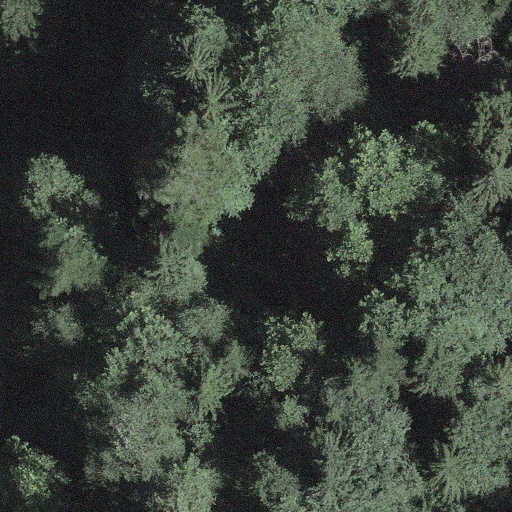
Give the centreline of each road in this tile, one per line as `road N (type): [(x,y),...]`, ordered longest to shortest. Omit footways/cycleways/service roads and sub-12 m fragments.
road 1 (track): [(173,0),(27,101),(0,109)]
road 2 (track): [(511,80),(466,69),(337,0)]
